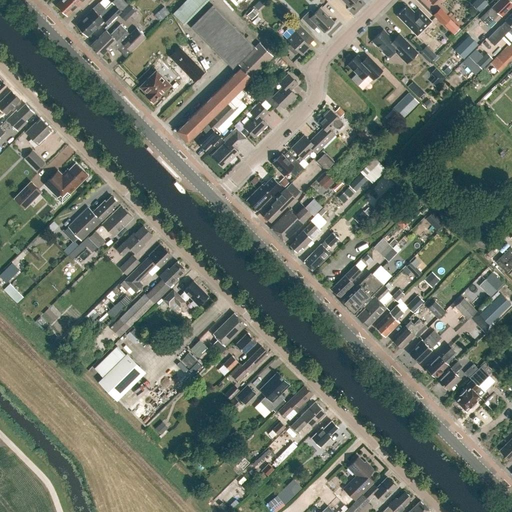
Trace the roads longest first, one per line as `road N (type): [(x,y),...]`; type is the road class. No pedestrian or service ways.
road 1 (residential): [(442,511),(0,65)]
road 2 (secondary): [(511,503),(214,201)]
road 3 (secondary): [(214,201),(15,0)]
road 4 (residential): [(214,201),(317,98),(325,56),(382,0)]
